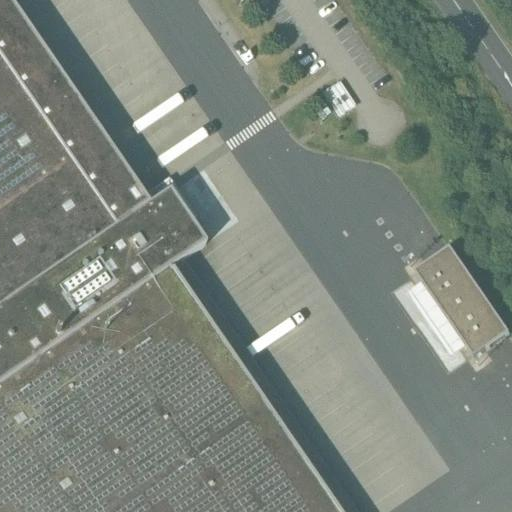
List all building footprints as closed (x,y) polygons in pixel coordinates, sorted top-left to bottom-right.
[(0,0),(0,312),(148,210),(147,209),(141,200),(2,0),(0,0)] [(343,81),(328,92),(343,114),(358,103),(343,81)] [(163,166),(209,139),(204,130),(158,158),(163,166)] [(169,194),(190,225),(196,220),(169,181),(141,200),(147,209),(169,194)] [(169,194),(147,209),(148,210),(0,312),(0,388),(170,272),(205,247),(190,225),(169,194)] [(450,250),(414,274),(422,285),(466,349),(474,360),(509,335),(450,250)] [(173,276),(170,272),(0,388),(0,511),(353,511),(185,268),(173,276)] [(466,349),(422,285),(406,296),(450,360),(466,349)]
